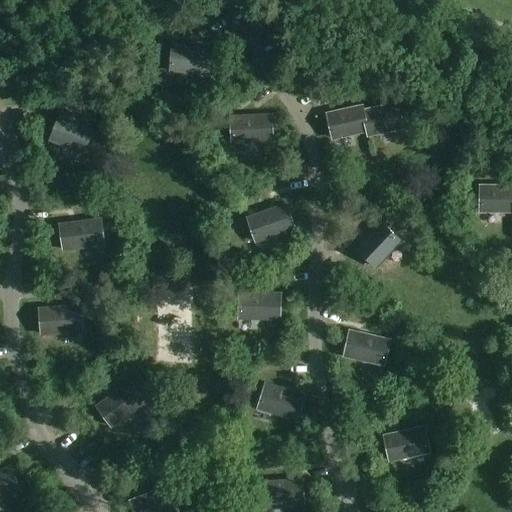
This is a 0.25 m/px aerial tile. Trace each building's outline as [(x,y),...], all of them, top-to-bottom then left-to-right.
[(208,45),(198,44),(197,48),(173,46),(170,71),(205,74),(208,45)] [(363,111),(368,132),(369,136),(403,129),(398,104),(363,111)] [(368,132),(363,111),(362,106),(328,114),(333,139),(368,132)] [(71,117),(61,113),(50,141),(83,154),(93,130),(70,120),(71,117)] [(272,141),(271,116),(231,117),(232,143),(272,141)] [(511,212),(511,186),(480,186),(480,212),(511,212)] [(294,230),(286,205),(248,218),(256,243),(294,230)] [(104,245),(100,220),(60,225),(64,251),(104,245)] [(400,242),(382,224),(365,242),(362,239),(354,247),(376,267),(400,242)] [(280,294),(240,293),(240,319),(279,320),(280,294)] [(82,332),(80,306),(40,309),(42,335),(82,332)] [(389,341),(350,332),(344,357),(383,366),(389,341)] [(145,404),(130,383),(97,407),(112,428),(145,404)] [(304,396),(266,384),(258,409),(296,421),(304,396)] [(429,453),(424,428),(385,436),(390,461),(429,453)] [(0,499),(19,492),(10,468),(0,472),(0,499)] [(303,506),(301,480),(262,483),(264,509),(303,506)] [(175,511),(177,511),(168,487),(131,502),(134,511),(175,511)]
